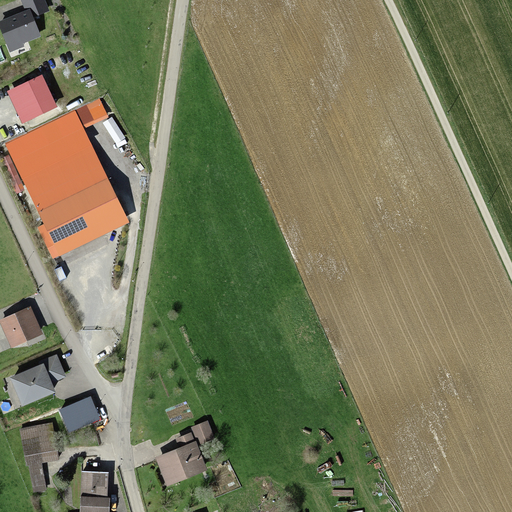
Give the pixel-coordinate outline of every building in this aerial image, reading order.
[(18,0),(23,11),(0,19),(0,27),(8,48),(40,35),(32,16),(49,10),(44,0),(18,0)] [(40,74),(7,90),(23,121),(56,104),(40,74)] [(74,110),(4,144),(58,255),(128,222),(74,110)] [(30,309),(0,321),(11,346),(40,334),(30,309)] [(57,358),(11,377),(23,405),(55,392),(51,383),(65,378),(57,358)] [(90,397),(60,410),(69,431),(99,418),(90,397)] [(206,422),(192,427),(198,444),(212,438),(206,422)] [(22,430),(32,491),(44,489),(39,460),(56,457),(51,426),(22,430)] [(180,449),(156,457),(166,484),(205,470),(192,434),(176,440),(180,449)] [(104,511),(106,474),(81,473),(79,511),(104,511)]
